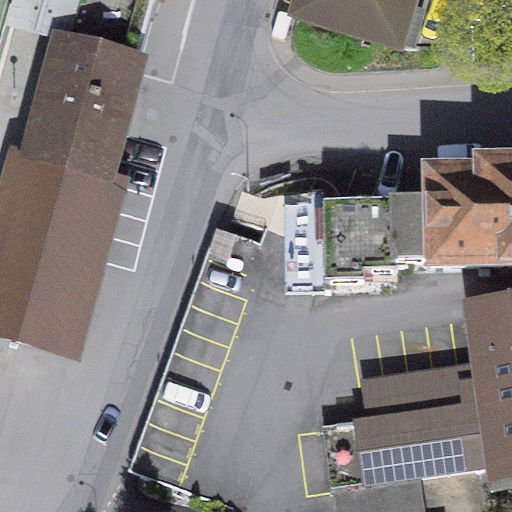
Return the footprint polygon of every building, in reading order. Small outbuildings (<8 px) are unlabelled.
[(0,200),(0,340),(80,362),(125,191),(116,183),(148,54),(143,52),(156,0),(80,0),(71,33),(53,28),(50,38),(0,200)] [(12,0),(6,24),(50,38),(53,28),(71,33),(80,0),(12,0)] [(303,0),(298,20),(397,49),(411,0),(303,0)] [(511,172),(418,176),(422,268),(511,264),(511,172)] [(223,241),(139,479),(232,511),(249,511),(332,279),(223,241)] [(483,492),(511,487),(511,291),(447,303),(465,415),(353,434),(364,497),(481,477),(483,492)]
